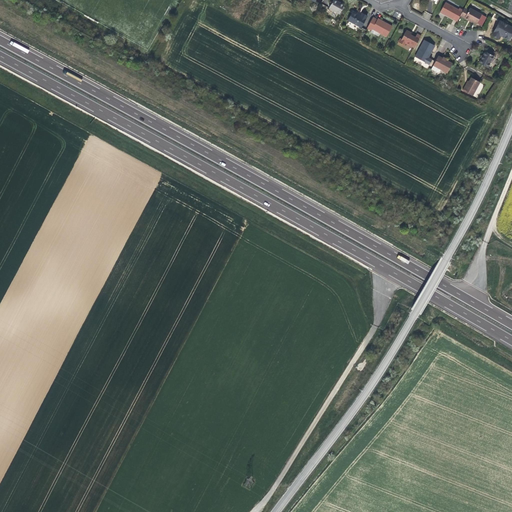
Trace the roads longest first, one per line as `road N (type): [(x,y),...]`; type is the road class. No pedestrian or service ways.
road 1 (motorway): [(0,55),(511,340)]
road 2 (motorway): [(511,324),(0,40)]
road 3 (tertiary): [(275,511),(381,369),(478,199),(511,121)]
